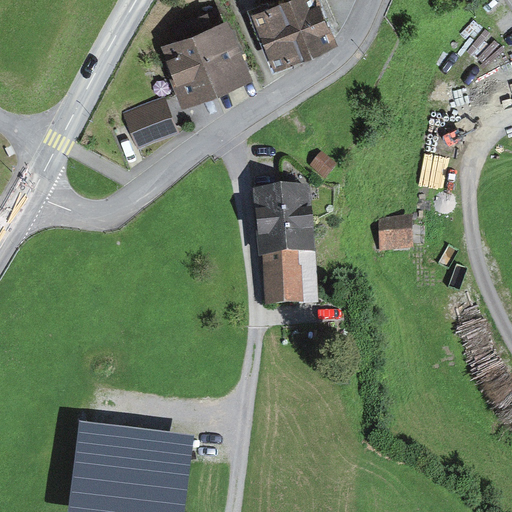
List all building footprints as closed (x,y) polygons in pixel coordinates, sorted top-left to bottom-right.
[(316,0),(268,0),(255,6),(275,56),(330,34),(316,0)] [(226,11),(162,35),(184,92),(248,68),(226,11)] [(166,87),(127,106),(148,148),(186,129),(166,87)] [(303,182),(254,186),(263,297),(311,293),(303,182)] [(426,214),(387,214),(387,252),(426,251),(426,214)] [(180,511),(189,444),(82,431),(71,511),(180,511)]
